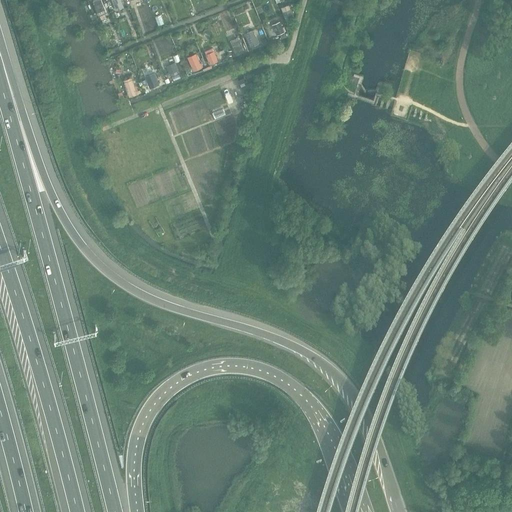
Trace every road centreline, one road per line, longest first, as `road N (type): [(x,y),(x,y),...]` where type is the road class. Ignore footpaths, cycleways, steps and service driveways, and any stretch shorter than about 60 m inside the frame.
road 1 (motorway): [(399,511),(367,420),(325,368),(258,334),(134,294),(94,263),(50,196),(0,72)]
road 2 (motorway): [(113,511),(0,82)]
road 3 (motorway): [(135,511),(141,424),(172,388),(216,368),(273,377),(296,394),(336,454),(358,511)]
road 4 (motorway): [(74,511),(0,250)]
